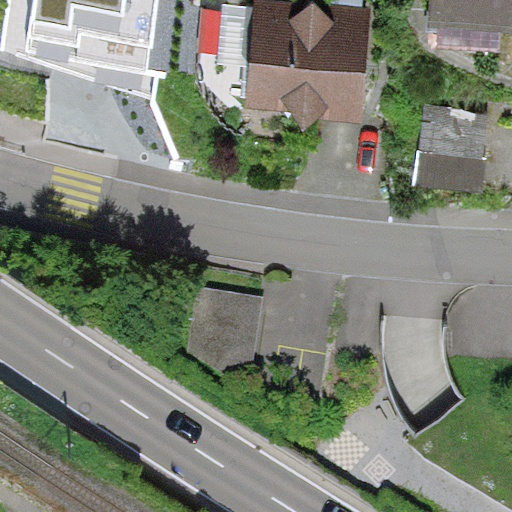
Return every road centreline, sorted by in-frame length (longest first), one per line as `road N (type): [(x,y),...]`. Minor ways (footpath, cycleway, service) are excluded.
road 1 (residential): [(511,256),(289,238),(0,179)]
road 2 (primary): [(0,318),(301,511)]
